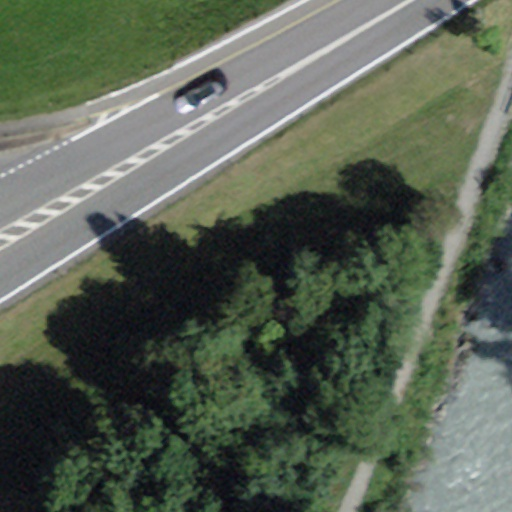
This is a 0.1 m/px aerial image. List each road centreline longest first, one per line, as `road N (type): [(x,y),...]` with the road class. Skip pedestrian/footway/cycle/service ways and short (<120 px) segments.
road 1 (secondary): [(0,264),(278,69)]
road 2 (secondary): [(278,69),(7,185)]
road 3 (secondary): [(278,69),(395,0)]
